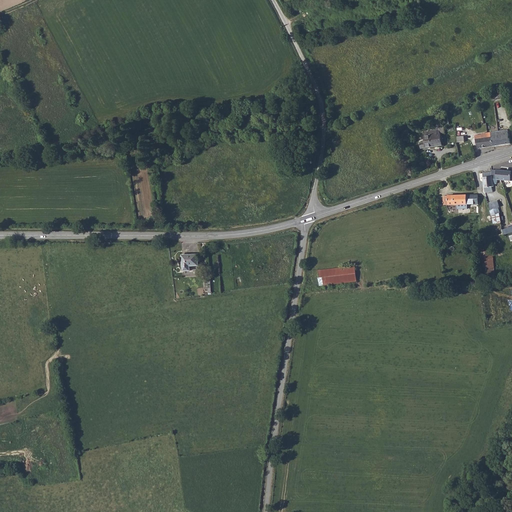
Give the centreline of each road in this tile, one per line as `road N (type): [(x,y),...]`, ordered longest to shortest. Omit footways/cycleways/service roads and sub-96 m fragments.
road 1 (tertiary): [(0,235),(219,235),(310,217)]
road 2 (tertiary): [(267,511),(310,217)]
road 3 (unclassified): [(310,217),(323,109),(272,0)]
road 4 (tertiary): [(310,217),(511,151)]
